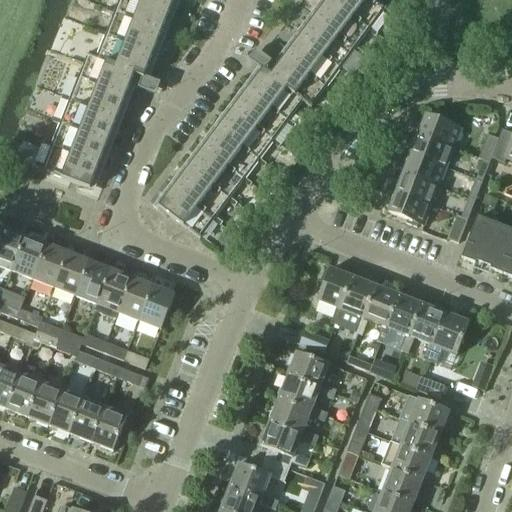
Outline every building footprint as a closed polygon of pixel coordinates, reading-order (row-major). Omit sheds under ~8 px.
[(117,0),(115,7),(162,25),(172,0),(117,0)] [(328,0),(313,20),(353,50),(368,30),(328,0)] [(328,0),(368,30),(383,10),(369,0),(328,0)] [(115,7),(105,33),(152,51),(162,25),(115,7)] [(298,40),(339,70),(353,50),(313,20),(298,40)] [(105,33),(95,60),(142,78),(152,51),(105,33)] [(283,59),(324,90),(339,70),(298,40),(283,59)] [(260,73),(301,104),(309,109),(324,90),(283,59),(270,77),(266,73),(271,66),(253,52),(246,62),(260,73)] [(85,56),(76,79),(123,98),(132,76),(137,78),(133,88),(154,96),(158,84),(142,78),(95,60),(85,56)] [(243,96),(284,127),(301,104),(260,73),(243,96)] [(76,79),(67,102),(114,121),(123,98),(76,79)] [(226,119),(267,149),(284,127),(243,96),(226,119)] [(67,102),(58,125),(105,144),(114,121),(67,102)] [(423,117),(416,137),(452,151),(459,131),(454,128),(455,124),(444,120),(442,124),(423,117)] [(209,141),(250,172),(267,149),(226,119),(209,141)] [(58,125),(49,148),(96,167),(105,144),(58,125)] [(497,140),(490,159),(502,164),(504,159),(511,162),(511,135),(500,131),(497,140)] [(486,136),(477,160),(481,162),(481,161),(488,164),(490,159),(497,140),(486,136)] [(416,137),(409,155),(444,169),(452,151),(416,137)] [(192,164),(233,195),(250,172),(209,141),(192,164)] [(87,190),(96,167),(49,148),(40,172),(87,190)] [(409,155),(401,174),(437,189),(444,169),(409,155)] [(481,162),(474,181),(480,183),(488,164),(481,161),(481,162)] [(175,187),(216,218),(233,195),(192,164),(175,187)] [(401,174),(394,194),(399,196),(430,207),(437,189),(401,174)] [(474,181),(466,200),(473,202),(480,183),(474,181)] [(199,240),(216,218),(175,187),(158,210),(199,240)] [(422,227),(430,207),(399,196),(394,194),(386,213),(405,221),(404,225),(415,229),(416,225),(422,227)] [(466,200),(459,218),(459,219),(465,221),(473,202),(466,200)] [(445,241),(456,245),(465,221),(459,219),(459,218),(459,219),(454,217),(445,241)] [(474,263),(481,265),(496,226),(475,218),(459,259),(473,265),(474,263)] [(511,232),(496,226),(481,265),(489,268),(488,270),(501,275),(511,246),(511,232)] [(1,230),(0,233),(0,270),(10,274),(24,239),(1,230)] [(24,239),(10,274),(31,282),(45,247),(24,239)] [(511,246),(501,275),(511,279),(511,246)] [(45,247),(31,282),(52,291),(66,255),(45,247)] [(66,255),(52,291),(74,299),(88,264),(66,255)] [(88,264),(74,299),(95,307),(109,272),(88,264)] [(333,310),(338,311),(350,280),(326,270),(314,302),(333,310)] [(109,272),(95,307),(97,308),(94,315),(115,323),(118,316),(116,316),(130,280),(109,272)] [(116,316),(118,316),(138,324),(152,289),(130,280),(116,316)] [(338,311),(333,310),(328,325),(336,328),(341,313),(356,319),(361,320),(373,288),(350,280),(338,311)] [(361,320),(356,319),(351,334),(359,337),(365,322),(380,328),(384,329),(397,298),(373,288),(361,320)] [(152,289),(138,324),(159,332),(173,297),(152,289)] [(384,329),(380,328),(374,343),(382,346),(388,331),(404,337),(409,339),(420,307),(397,298),(384,329)] [(4,305),(1,316),(16,322),(20,311),(4,305)] [(409,339),(404,337),(399,353),(406,355),(412,340),(428,346),(428,347),(432,348),(444,316),(420,307),(409,339)] [(25,314),(21,324),(35,329),(37,330),(39,323),(41,320),(25,314)] [(432,348),(428,347),(422,361),(430,364),(441,351),(456,357),(468,325),(444,316),(432,348)] [(37,330),(36,334),(57,342),(61,332),(39,323),(37,330)] [(0,334),(6,337),(9,328),(0,324),(0,334)] [(27,345),(30,336),(14,329),(11,339),(27,345)] [(61,332),(57,342),(79,350),(80,347),(74,344),(76,338),(61,332)] [(40,346),(53,351),(57,342),(36,334),(31,347),(31,351),(36,352),(39,350),(40,346)] [(320,356),(325,343),(302,334),(297,347),(320,356)] [(90,338),(86,349),(101,355),(105,344),(90,338)] [(57,342),(53,351),(74,359),(77,353),(78,354),(79,350),(57,342)] [(111,347),(107,357),(122,363),(126,353),(111,347)] [(89,370),(92,360),(93,359),(78,354),(77,353),(74,359),(73,363),(89,370)] [(316,390),(315,394),(330,400),(334,392),(318,386),(325,367),(293,355),(284,377),(316,390)] [(144,372),(147,362),(131,356),(128,365),(144,372)] [(110,378),(113,368),(98,362),(95,372),(110,378)] [(0,369),(0,409),(5,411),(18,377),(0,369)] [(114,380),(116,381),(138,390),(142,380),(134,377),(119,370),(114,380)] [(18,377),(5,411),(26,420),(40,385),(18,377)] [(308,413),(306,417),(321,423),(324,415),(309,409),(315,394),(316,390),(284,377),(275,400),(308,413)] [(438,402),(443,389),(420,379),(415,393),(438,402)] [(40,385),(26,420),(47,428),(61,393),(40,385)] [(61,393),(47,428),(69,437),(82,402),(61,393)] [(368,395),(363,407),(376,412),(381,400),(368,395)] [(407,399),(398,422),(438,437),(447,414),(416,402),(407,399)] [(275,400),(266,424),(298,436),(296,441),(312,447),(315,439),(300,433),(306,417),(308,413),(275,400)] [(82,402),(69,437),(90,445),(104,410),(82,402)] [(363,407),(359,419),(371,424),(376,412),(363,407)] [(104,410),(90,445),(111,453),(125,418),(104,410)] [(398,422),(389,445),(429,461),(438,437),(398,422)] [(266,451),(261,462),(285,471),(288,463),(303,469),(306,462),(291,456),(296,441),(298,436),(266,424),(257,448),(266,451)] [(350,442),(345,454),(357,458),(362,446),(350,442)] [(378,468),(388,472),(399,476),(419,484),(429,461),(389,445),(388,444),(378,468)] [(345,454),(341,466),(353,470),(357,458),(345,454)] [(235,465),(226,489),(259,501),(258,505),(273,511),(276,503),(260,497),(268,478),(280,483),(285,471),(261,462),(257,473),(235,465)] [(388,472),(380,494),(411,506),(419,484),(399,476),(388,472)] [(316,479),(317,483),(321,485),(325,483),(326,479),(324,475),(320,473),(316,475),(316,479)] [(42,481),(35,498),(44,502),(51,484),(42,481)] [(332,488),(327,501),(339,506),(344,493),(332,488)] [(226,489),(217,511),(254,511),(257,505),(258,505),(259,501),(226,489)] [(17,511),(24,495),(12,490),(3,511),(17,511)] [(380,494),(372,511),(408,511),(411,506),(380,494)] [(40,511),(44,502),(35,498),(32,497),(26,511),(40,511)] [(322,511),(336,511),(339,506),(327,501),(322,511)]
